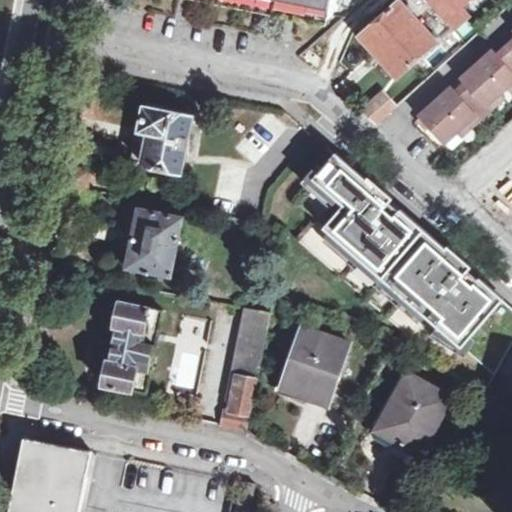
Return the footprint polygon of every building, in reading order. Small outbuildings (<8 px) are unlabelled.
[(336,0),(259,0),(333,15),(336,0)] [(423,53),(438,40),(402,0),(400,0),(361,36),(377,53),(381,50),(401,73),(423,53)] [(428,0),(427,1),(455,31),(471,17),(463,8),(471,0),(428,0)] [(467,83),(487,105),(500,94),(508,87),(511,91),(511,90),(511,48),(509,45),(497,54),(467,83)] [(467,83),(497,54),(493,50),(462,78),(467,83)] [(89,77),(139,87),(143,68),(93,58),(89,77)] [(435,101),(421,115),(446,143),(457,132),(465,125),(469,129),(491,109),(487,105),(467,83),(456,91),(440,106),(435,101)] [(435,101),(440,106),(456,91),(451,87),(435,101)] [(377,124),(397,105),(383,92),(361,110),(377,124)] [(491,109),(504,97),(500,94),(487,105),(491,109)] [(146,105),(141,130),(150,132),(144,161),(182,169),(193,115),(146,105)] [(457,132),(460,136),(469,129),(465,125),(457,132)] [(318,219),(495,373),(511,343),(511,307),(336,155),(315,178),(337,197),(318,219)] [(86,188),(90,169),(71,166),(67,183),(86,188)] [(98,190),(86,188),(67,183),(64,199),(64,201),(95,207),(98,190)] [(129,267),(175,275),(185,215),(140,207),(129,267)] [(147,392),(163,309),(121,301),(116,325),(121,327),(114,360),(109,359),(104,384),(147,392)] [(227,402),(231,403),(241,354),(263,358),(272,312),(245,307),(227,402)] [(304,326),(283,389),(330,405),(352,342),(304,326)] [(263,358),(241,354),(231,403),(230,410),(251,414),(263,358)] [(410,373),(378,430),(421,453),(452,397),(410,373)] [(248,428),(251,414),(230,410),(224,409),(222,423),(221,425),(248,430),(248,428)] [(13,433),(0,495),(0,511),(68,511),(81,447),(13,433)] [(247,511),(254,482),(240,479),(233,511),(247,511)]
